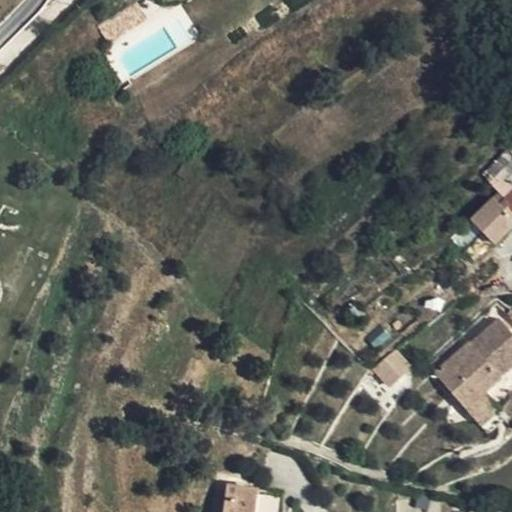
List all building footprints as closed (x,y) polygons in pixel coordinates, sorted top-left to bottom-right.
[(511,217),(494,198),(471,219),(494,243),(511,226),(511,217)] [(443,259),(449,263),(466,250),(458,239),(438,253),(443,259)] [(436,375),(471,415),(490,397),(487,393),(502,379),(501,377),(511,366),(511,333),(501,321),(473,346),(471,344),(436,375)] [(395,348),(373,369),(388,386),(410,365),(395,348)] [(502,410),(490,397),(471,415),(482,427),(502,410)] [(433,405),(422,414),(431,425),(442,415),(433,405)] [(258,511),(260,491),(230,487),(226,511),(258,511)] [(278,511),(281,494),(260,491),(258,511),(278,511)]
